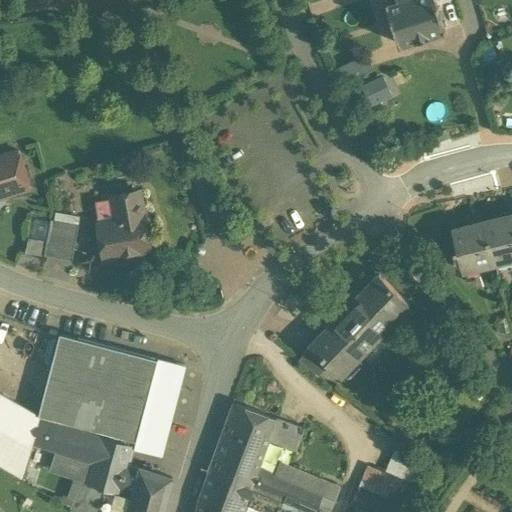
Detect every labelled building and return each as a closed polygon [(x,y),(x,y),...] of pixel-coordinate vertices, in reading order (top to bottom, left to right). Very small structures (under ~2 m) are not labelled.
[(391,0),(386,2),(400,43),(446,29),(438,4),(436,0),(391,0)] [(454,0),(450,0),(438,4),(446,29),(462,23),(454,0)] [(468,0),(456,0),(463,23),(475,20),(468,0)] [(19,150),(0,156),(0,196),(32,187),(19,150)] [(411,152),(399,156),(401,161),(413,157),(411,152)] [(140,190),(113,195),(117,218),(99,222),(105,257),(110,261),(118,259),(122,254),(151,249),(149,239),(155,232),(153,224),(145,218),(140,190)] [(511,213),(486,220),(497,262),(511,257),(511,213)] [(79,224),(52,219),(45,254),(73,259),(79,224)] [(497,262),(486,220),(453,228),(464,270),(497,262)] [(46,241),(30,237),(27,252),(44,255),(46,241)] [(205,252),(206,249),(205,247),(204,245),(202,244),(200,244),(198,244),(196,246),(194,248),(194,250),(195,252),(196,254),(198,255),(200,255),(202,255),(204,254),(205,252)] [(427,303),(393,262),(381,274),(411,303),(410,304),(419,312),(427,303)] [(379,273),(371,282),(372,283),(364,291),(363,290),(362,291),(393,322),(410,304),(411,303),(381,274),(379,273)] [(393,322),(362,291),(361,292),(362,293),(354,301),(353,300),(345,309),(376,340),(393,322)] [(376,340),(345,309),(336,318),(337,319),(329,327),(328,326),(327,327),(359,357),(376,340)] [(359,357),(327,327),(326,328),(327,329),(319,337),(318,336),(309,345),(329,364),(341,375),(359,357)] [(158,359),(60,333),(39,414),(137,439),(141,425),(158,359)] [(329,364),(311,346),(298,360),(319,375),(329,364)] [(158,359),(141,425),(164,431),(168,432),(185,366),(158,359)] [(464,389),(446,407),(455,416),(473,397),(464,389)] [(39,414),(0,391),(0,461),(23,475),(33,443),(41,415),(39,415),(39,414)] [(473,397),(455,416),(463,424),(481,405),(473,397)] [(234,402),(201,497),(197,511),(243,511),(247,503),(251,490),(252,487),(259,467),(269,440),(278,418),(234,402)] [(137,439),(39,414),(39,415),(41,415),(102,435),(135,445),(137,439)] [(102,435),(41,415),(33,443),(56,450),(93,462),(102,435)] [(305,428),(278,418),(269,440),(297,450),(305,428)] [(164,431),(141,425),(137,439),(135,445),(135,448),(161,455),(162,452),(159,451),(164,431)] [(135,445),(102,435),(93,462),(87,481),(133,496),(141,466),(131,463),(135,448),(135,445)] [(93,462),(56,450),(50,469),(74,477),(87,481),(93,462)] [(300,470),(280,462),(275,474),(295,482),(300,470)] [(163,511),(173,477),(141,466),(133,496),(129,511),(163,511)] [(275,474),(259,467),(252,487),(273,496),(284,500),(312,511),(330,511),(336,499),(323,493),(295,482),(275,474)] [(410,485),(367,467),(361,480),(404,498),(410,485)] [(328,481),(300,470),(295,482),(323,493),(328,481)] [(87,481),(74,477),(69,494),(75,497),(81,499),(81,500),(101,507),(112,510),(111,511),(129,511),(133,496),(87,481)] [(398,511),(404,498),(361,480),(351,503),(372,511),(398,511)] [(341,486),(328,481),(323,493),(336,499),(341,486)] [(273,496),(252,487),(251,490),(247,503),(263,509),(268,507),(273,496)] [(268,507),(263,509),(270,511),(278,511),(284,500),(273,496),(268,507)] [(99,511),(101,507),(81,500),(81,499),(75,497),(71,509),(74,511),(99,511)]
